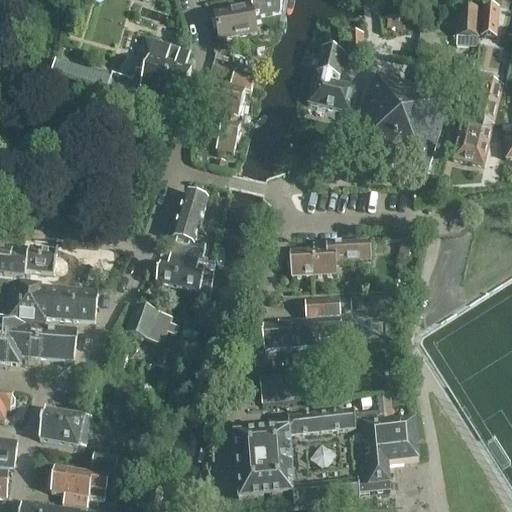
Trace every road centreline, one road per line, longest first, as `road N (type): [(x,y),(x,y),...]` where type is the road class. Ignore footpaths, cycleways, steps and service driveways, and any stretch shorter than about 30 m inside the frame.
road 1 (residential): [(12,511),(36,412),(83,362),(133,278),(175,170)]
road 2 (residential): [(212,511),(285,224)]
road 3 (residential): [(175,170),(201,57),(189,0)]
road 4 (track): [(150,244),(0,230)]
road 5 (residential): [(285,224),(283,204),(271,193),(175,170)]
road 6 (residential): [(414,218),(285,224)]
